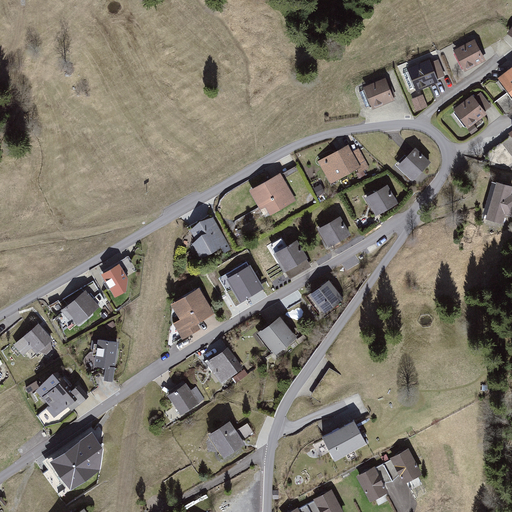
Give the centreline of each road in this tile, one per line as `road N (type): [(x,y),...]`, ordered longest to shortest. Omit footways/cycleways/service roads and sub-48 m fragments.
road 1 (unclassified): [(417,208),(444,169),(432,138),(369,129),(311,140),(0,317)]
road 2 (residential): [(417,208),(0,476)]
road 3 (unclassified): [(262,511),(281,410),(417,208)]
